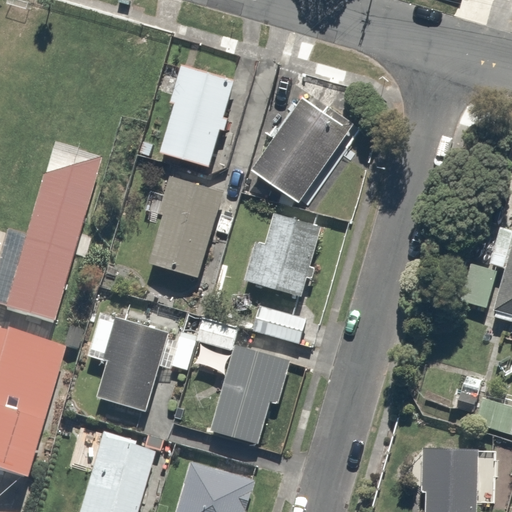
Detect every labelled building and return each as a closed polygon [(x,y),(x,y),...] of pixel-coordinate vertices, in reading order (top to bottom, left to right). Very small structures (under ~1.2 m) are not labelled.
[(235,79),(181,63),(169,102),(174,104),(159,153),(208,167),(219,129),(225,131),(229,119),(224,117),(235,79)] [(341,121),(294,92),(247,167),(294,196),(341,121)] [(7,227),(0,251),(0,305),(55,321),(102,157),(44,173),(27,233),(7,227)] [(216,184),(161,171),(140,257),(195,270),(216,184)] [(295,293),(312,217),(250,203),(233,279),(295,293)] [(511,227),(492,223),(484,261),(493,263),(484,307),(511,313),(511,227)] [(301,313),(252,299),(244,326),(294,340),(301,313)] [(91,397),(138,408),(150,359),(179,366),(188,330),(106,310),(95,355),(101,357),(91,397)] [(239,320),(197,310),(190,338),(215,344),(195,427),(253,440),(263,398),(273,400),(285,350),(234,338),(239,320)] [(65,348),(0,329),(0,467),(27,475),(65,348)] [(477,384),(453,378),(447,402),(456,405),(454,415),(511,429),(511,389),(497,387),(495,401),(474,395),(477,384)] [(125,437),(90,428),(67,511),(129,511),(146,449),(123,443),(125,437)] [(425,511),(477,511),(480,448),(425,446),(424,489),(426,489),(425,511)] [(235,511),(247,465),(182,449),(167,511),(235,511)]
